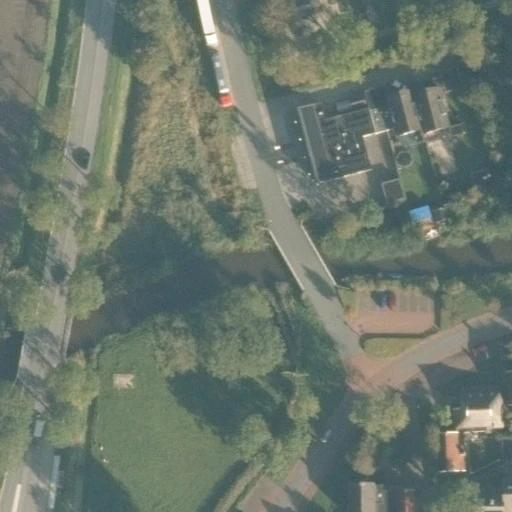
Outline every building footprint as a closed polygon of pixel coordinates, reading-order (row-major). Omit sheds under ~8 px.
[(424,92),(413,95),(415,99),(421,125),(422,130),(423,134),(447,128),(449,127),(447,121),(438,89),(444,88),(445,94),(472,86),(468,72),(458,75),(456,69),(440,73),(441,77),(421,82),(424,92)] [(383,88),(364,93),(368,108),(369,111),(375,134),(394,129),(396,137),(422,130),(421,125),(415,99),(413,95),(413,94),(412,90),(385,97),(383,88)] [(363,95),(348,99),(352,112),(367,108),(363,95)] [(318,103),(295,110),(316,186),(372,170),(362,138),(375,134),(369,111),(368,108),(367,108),(352,112),(323,120),(318,103)] [(449,129),(451,137),(462,135),(460,126),(449,129)] [(403,200),(398,180),(380,185),(385,204),(403,200)] [(436,224),(448,221),(445,209),(432,213),(436,224)] [(500,431),(499,390),(460,392),(461,410),(453,410),(454,434),(433,435),(435,473),(464,472),(462,432),(500,431)] [(511,511),(511,478),(501,478),(501,487),(503,487),(502,511),(511,511)] [(417,511),(417,499),(412,499),(412,490),(396,491),(396,492),(382,492),(382,485),(373,485),(348,485),(347,511),(417,511)] [(502,511),(503,487),(501,487),(488,487),(488,490),(473,490),(473,511),(502,511)]
